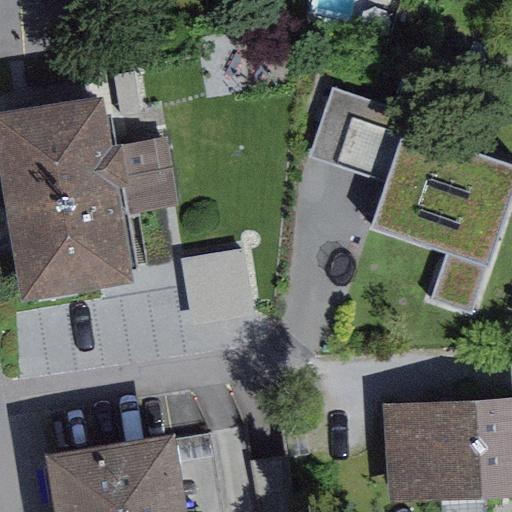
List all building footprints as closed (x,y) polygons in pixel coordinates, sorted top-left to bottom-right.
[(511,160),(404,124),(409,111),(332,85),(308,155),(385,181),(370,224),(446,250),(430,298),(471,312),(511,191),(511,160)] [(95,99),(0,115),(28,284),(138,266),(128,207),(163,201),(152,139),(103,146),(95,99)] [(246,253),(185,261),(193,320),(253,313),(246,253)] [(511,404),(397,411),(401,483),(484,479),(485,492),(511,490),(511,404)] [(177,511),(166,438),(56,455),(65,511),(177,511)]
